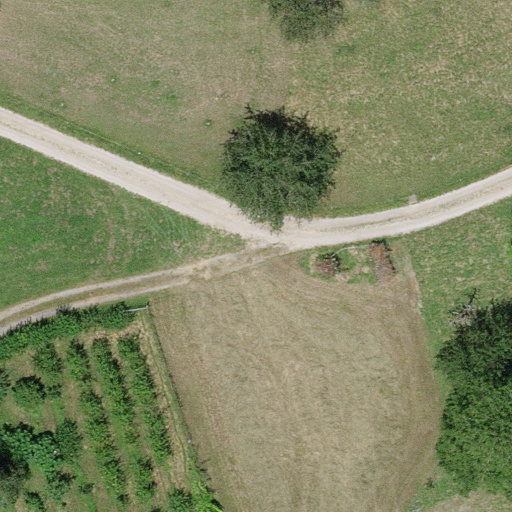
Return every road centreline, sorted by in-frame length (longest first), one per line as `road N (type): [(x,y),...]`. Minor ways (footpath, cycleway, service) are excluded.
road 1 (track): [(511,183),(380,231),(286,235),(155,194),(0,131)]
road 2 (track): [(0,321),(153,287),(286,235)]
